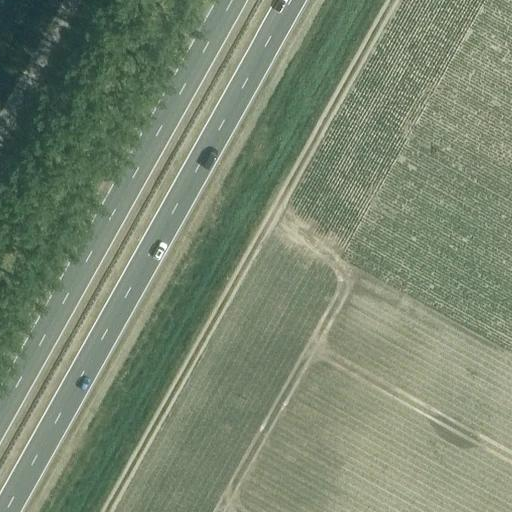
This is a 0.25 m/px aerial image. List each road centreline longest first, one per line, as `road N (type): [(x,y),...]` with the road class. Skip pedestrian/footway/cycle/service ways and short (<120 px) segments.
road 1 (trunk): [(4,511),(290,0)]
road 2 (trunk): [(232,0),(0,416)]
road 3 (unclassified): [(0,133),(73,0)]
